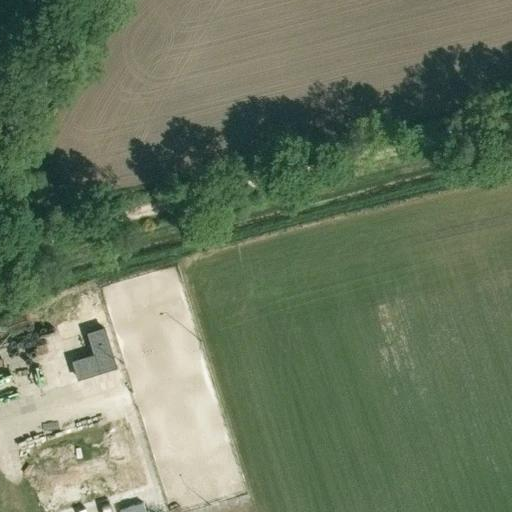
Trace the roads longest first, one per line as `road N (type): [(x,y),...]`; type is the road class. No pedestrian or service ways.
road 1 (track): [(0,264),(76,236),(511,124)]
road 2 (unclassified): [(0,152),(94,0)]
